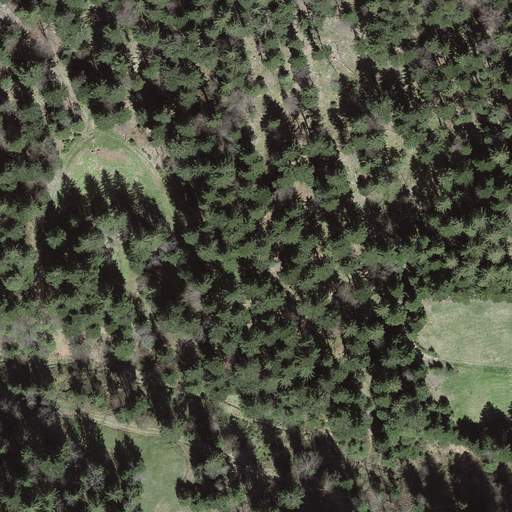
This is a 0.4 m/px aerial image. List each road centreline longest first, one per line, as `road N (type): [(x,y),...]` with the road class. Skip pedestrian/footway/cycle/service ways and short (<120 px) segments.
road 1 (track): [(511,371),(433,359),(408,343),(399,234),(387,211),(316,213),(270,274),(219,276),(190,259),(153,170),(112,132),(88,135),(70,152),(54,188),(43,277),(32,290),(0,294)]
road 2 (track): [(366,511),(283,475),(0,401)]
